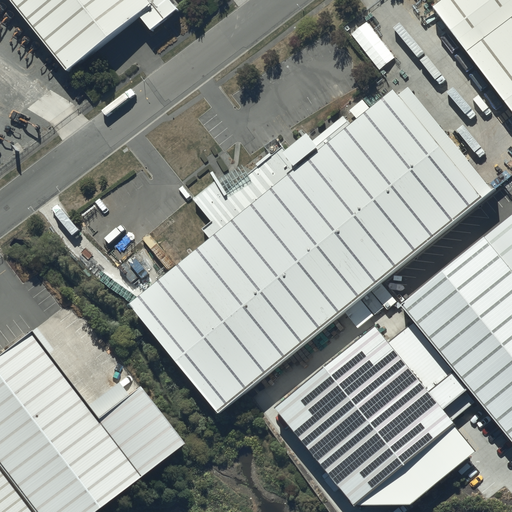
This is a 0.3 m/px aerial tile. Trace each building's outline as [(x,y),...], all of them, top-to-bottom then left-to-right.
[(121,0),(12,0),(52,52),(121,0)] [(511,0),(450,0),(435,12),(511,112),(511,0)] [(350,28),(354,33),(351,35),(380,72),(396,59),(367,22),(364,25),(360,20),(350,28)] [(495,199),(409,94),(399,102),(395,98),(354,132),(343,119),(291,161),(284,152),(229,197),(219,184),(195,203),(213,226),(204,233),(215,246),(134,312),(225,422),(495,199)] [(511,214),(401,304),(511,439),(511,214)] [(0,476),(28,511),(58,511),(167,426),(65,297),(21,331),(8,315),(0,321),(0,476)] [(279,416),(357,511),(405,511),(412,511),(478,458),(457,433),(457,432),(452,426),(476,406),(471,400),(473,399),(450,371),(451,370),(415,326),(390,346),(380,333),(279,416)] [(28,511),(0,476),(0,511),(28,511)]
